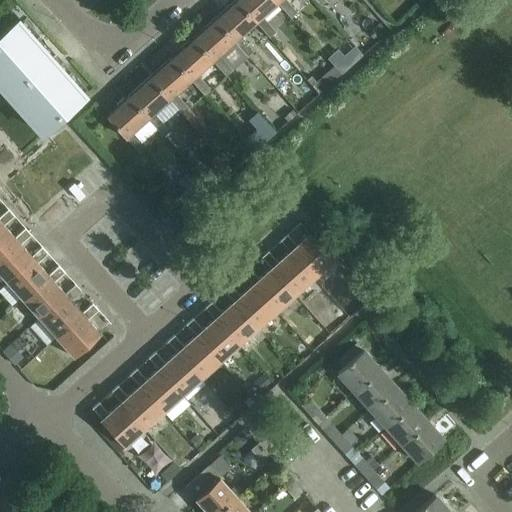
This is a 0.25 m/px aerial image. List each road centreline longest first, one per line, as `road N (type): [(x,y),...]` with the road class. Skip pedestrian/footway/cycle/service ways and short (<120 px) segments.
road 1 (residential): [(144,331),(196,285),(113,190),(60,237)]
road 2 (residential): [(181,0),(108,62),(53,0)]
road 3 (residential): [(42,413),(144,331)]
road 4 (residential): [(126,511),(42,413)]
road 5 (residential): [(60,237),(144,331)]
